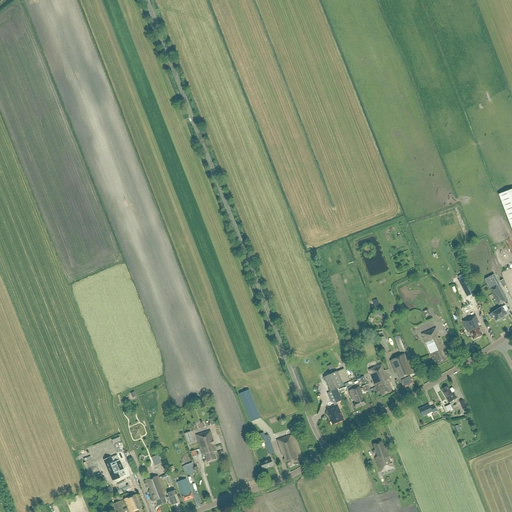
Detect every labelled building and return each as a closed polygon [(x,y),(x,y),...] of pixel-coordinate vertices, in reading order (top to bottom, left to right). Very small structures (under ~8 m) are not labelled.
[(511,189),(498,195),(511,231),(511,189)] [(487,284),(498,306),(508,301),(505,296),(504,296),(503,294),(503,293),(494,275),(485,280),(487,284)] [(463,316),(474,312),(471,304),(460,309),(463,316)] [(489,315),(491,319),(494,318),(496,321),(507,315),(504,311),(507,309),(505,306),(489,315)] [(411,322),(419,321),(418,314),(409,315),(411,322)] [(478,328),(479,327),(477,324),(479,323),(475,315),(462,321),(467,332),(469,331),(473,339),(482,335),(478,328)] [(422,334),(433,360),(435,359),(438,364),(447,360),(443,350),(445,349),(436,328),(422,334)] [(376,332),(384,354),(388,353),(380,331),(376,332)] [(394,338),(400,352),(404,351),(399,336),(394,338)] [(391,361),(395,375),(397,374),(400,380),(404,389),(414,384),(410,376),(412,375),(404,355),(391,361)] [(387,380),(389,379),(385,370),(383,371),(381,365),(369,370),(378,392),(380,391),(382,396),(391,392),(387,380)] [(326,409),(329,415),(328,415),(332,425),(343,420),(337,404),(336,403),(342,400),(337,389),(343,386),(337,371),(324,377),(330,392),(331,392),(335,401),(333,402),(334,405),(326,409)] [(363,386),(366,393),(371,391),(365,377),(362,379),(364,385),(363,386)] [(444,391),(443,392),(448,403),(456,399),(453,393),(451,394),(447,386),(443,389),(444,391)] [(353,403),(355,409),(366,404),(359,387),(349,391),(354,403),(353,403)] [(239,393),(250,421),(260,417),(248,389),(239,393)] [(419,409),(422,416),(432,412),(432,413),(437,411),(434,406),(430,408),(429,405),(419,409)] [(214,451),(216,451),(210,430),(196,435),(202,455),(205,454),(207,462),(216,459),(214,451)] [(184,434),(188,444),(193,442),(190,432),(184,434)] [(287,461),(289,467),(298,464),(296,458),(298,457),(291,435),(276,440),(284,462),(287,461)] [(375,451),(373,451),(373,453),(375,453),(377,456),(375,458),(381,472),(393,468),(385,447),(383,448),(381,442),(373,445),(375,451)] [(151,458),(154,467),(157,475),(161,474),(160,471),(165,469),(160,455),(151,458)] [(260,462),(262,469),(273,465),(271,459),(260,462)] [(182,467),(186,476),(196,473),(192,463),(182,467)] [(109,471),(119,494),(134,487),(127,472),(119,476),(116,468),(109,471)] [(166,502),(164,497),(166,496),(158,475),(145,480),(153,501),(157,500),(159,505),(166,502)] [(177,481),(184,501),(193,498),(186,478),(177,481)] [(167,498),(168,501),(170,500),(172,505),(177,502),(174,495),(177,494),(175,490),(167,493),(169,497),(167,498)] [(124,499),(129,511),(138,511),(138,510),(143,508),(137,493),(124,499)] [(113,504),(116,511),(125,511),(120,501),(113,504)]
